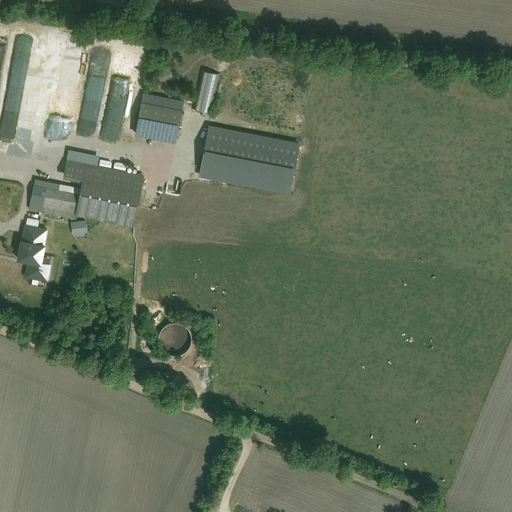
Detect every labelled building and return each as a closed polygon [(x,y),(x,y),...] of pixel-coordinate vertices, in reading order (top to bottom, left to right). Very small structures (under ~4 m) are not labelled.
[(202,73),(195,112),(211,115),(219,76),(202,73)] [(226,78),(220,104),(231,106),(236,81),(226,78)] [(143,108),(137,139),(177,147),(183,116),(143,108)] [(210,127),(201,180),(291,196),(300,144),(210,127)] [(107,159),(108,150),(86,147),(85,157),(107,159)] [(34,181),(28,215),(134,235),(145,177),(70,163),(66,187),(34,181)] [(26,269),(23,283),(47,288),(51,269),(41,267),(48,232),(25,228),(17,268),(26,269)] [(188,353),(190,348),(190,343),(189,338),(186,334),(182,330),(177,329),(172,329),(168,331),(164,333),(161,337),(160,342),(160,347),(161,352),(164,355),(169,358),(174,360),(179,359),(184,357),(188,353)]
